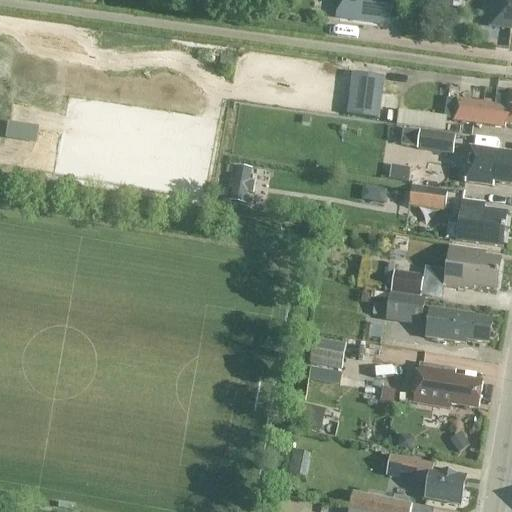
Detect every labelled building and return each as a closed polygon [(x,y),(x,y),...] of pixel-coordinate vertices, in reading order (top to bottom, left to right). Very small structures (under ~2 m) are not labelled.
[(385,0),(339,0),(337,18),(383,25),(383,20),(390,21),(392,1),(386,0),(385,0)] [(511,29),(511,0),(494,0),(491,27),(511,29)] [(350,88),(347,117),(380,121),(383,92),(350,88)] [(511,93),(497,91),(495,106),(457,101),(454,123),(505,130),(505,125),(511,125),(511,93)] [(403,130),(400,147),(418,149),(420,133),(403,130)] [(418,152),(453,157),(456,137),(420,132),(420,133),(418,149),(418,152)] [(511,155),(471,149),(465,184),(494,188),(494,184),(511,186),(511,155)] [(230,178),(228,191),(231,191),(229,203),(246,206),(248,194),(253,196),(256,183),(250,182),(252,171),(236,168),(233,179),(230,178)] [(448,192),(412,187),(409,207),(445,213),(448,192)] [(458,243),(503,249),(507,214),(485,211),(485,205),(463,202),(458,243)] [(486,254),(450,249),(444,287),(473,291),(474,289),(497,292),(501,260),(485,258),(486,254)] [(396,265),(389,264),(385,292),(421,297),(424,277),(394,273),(396,265)] [(388,307),(387,318),(386,323),(422,328),(425,300),(375,293),(374,299),(390,302),(389,307),(388,307)] [(387,318),(388,307),(374,305),(373,316),(387,318)] [(466,342),(489,345),(492,322),(475,320),(475,317),(430,311),(426,340),(466,345),(466,342)] [(346,346),(314,341),(310,365),(342,371),(346,346)] [(456,371),(420,365),(413,405),(449,410),(450,406),(478,411),(483,383),(455,378),(456,371)] [(309,381),(344,387),(346,378),(310,372),(309,381)] [(321,431),(325,411),(303,406),(298,426),(321,431)] [(397,450),(410,453),(412,444),(408,438),(400,436),(397,450)] [(452,445),(458,454),(469,447),(463,437),(452,445)] [(390,457),(386,478),(428,486),(426,500),(460,507),(461,503),(464,501),(465,496),(462,494),(465,479),(464,479),(464,478),(459,477),(458,478),(432,473),(433,466),(390,457)] [(352,495),(349,511),(352,511),(411,511),(413,507),(389,502),(352,495)]
